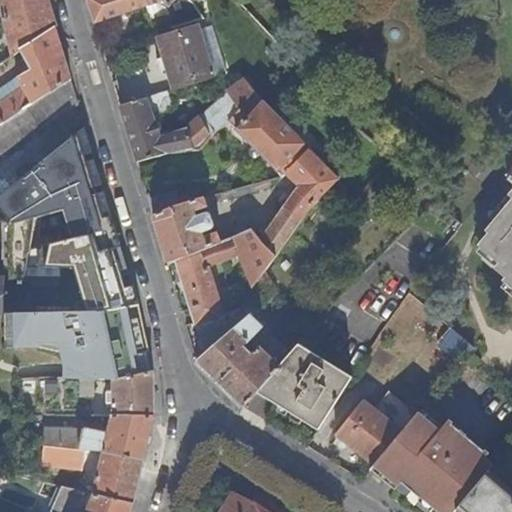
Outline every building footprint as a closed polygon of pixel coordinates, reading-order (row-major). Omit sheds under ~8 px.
[(22,52),(56,29),(48,2),(47,0),(0,0),(15,56),(22,52)] [(88,0),(95,23),(155,1),(158,7),(165,5),(168,3),(164,0),(88,0)] [(194,5),(189,0),(171,0),(168,3),(165,5),(170,14),(175,22),(194,5)] [(159,38),(174,88),(212,76),(197,26),(159,38)] [(0,125),(16,115),(71,78),(69,71),(63,55),(56,29),(22,52),(31,71),(16,80),(0,90),(0,125)] [(0,157),(79,105),(71,78),(16,115),(0,125),(0,157)] [(245,81),(228,94),(239,112),(242,110),(248,117),(263,103),(245,81)] [(149,99),(120,107),(137,162),(198,151),(215,132),(229,123),(231,122),(229,121),(239,112),(228,94),(189,129),(161,137),(156,119),(158,115),(158,112),(173,107),(168,92),(149,99)] [(231,122),(229,123),(281,176),(287,171),(309,149),(284,123),(288,119),(283,115),(279,118),(269,108),(268,108),(263,103),(248,117),(242,110),(239,112),(229,121),(231,122)] [(9,270),(4,277),(3,312),(9,312),(25,311),(31,248),(37,217),(67,210),(70,225),(90,224),(84,206),(80,207),(69,173),(92,149),(85,126),(0,196),(0,210),(8,220),(9,270)] [(105,249),(122,244),(105,189),(92,149),(69,173),(80,207),(84,206),(90,224),(70,225),(73,238),(77,238),(94,236),(99,250),(105,249)] [(309,149),(287,171),(300,185),(291,196),(260,240),(275,257),(311,206),(338,179),(309,149)] [(270,187),(267,180),(231,191),(234,198),(270,187)] [(511,192),(510,196),(511,197),(511,202),(498,219),(487,233),(489,235),(483,243),(511,268),(511,192)] [(174,193),(149,202),(153,216),(179,206),(174,193)] [(493,215),(498,219),(511,202),(511,197),(510,196),(493,215)] [(179,206),(153,216),(168,264),(177,260),(221,243),(216,233),(204,238),(202,233),(213,229),(214,225),(210,215),(205,214),(197,217),(194,211),(207,206),(204,198),(179,206)] [(221,243),(177,260),(207,355),(229,336),(223,316),(208,267),(240,255),(254,287),(255,285),(265,271),(275,257),(260,240),(251,231),(221,243)] [(107,256),(105,249),(99,250),(94,236),(77,238),(82,254),(99,251),(100,258),(107,256)] [(100,310),(139,304),(133,282),(50,296),(53,243),(31,248),(25,311),(75,309),(100,309),(100,310)] [(511,268),(483,243),(479,247),(481,249),(499,265),(495,271),(505,280),(503,283),(505,285),(511,290),(511,268)] [(499,265),(481,249),(476,255),(495,271),(499,265)] [(265,271),(255,285),(262,299),(263,302),(276,295),(265,271)] [(501,290),(511,299),(511,290),(505,285),(501,290)] [(244,313),(249,318),(252,315),(265,304),(263,302),(262,299),(244,313)] [(25,311),(9,312),(9,348),(47,347),(47,341),(61,341),(66,364),(66,381),(80,381),(105,381),(114,381),(151,373),(146,352),(149,352),(139,304),(100,310),(100,309),(75,309),(25,311)] [(223,316),(229,336),(249,318),(244,313),(242,310),(223,316)] [(207,355),(198,362),(244,407),(258,391),(279,366),(259,346),(255,350),(252,346),(247,351),(243,347),(263,326),(252,315),(249,318),(229,336),(207,355)] [(440,341),(464,362),(473,352),(449,331),(440,341)] [(279,366),(258,391),(319,429),(353,377),(300,344),(279,366)] [(114,416),(154,416),(154,372),(151,373),(114,381),(114,393),(109,393),(109,403),(114,402),(114,416)] [(105,388),(105,381),(80,381),(80,397),(100,397),(100,387),(105,388)] [(37,384),(23,384),(22,396),(37,396),(37,384)] [(61,384),(48,384),(48,396),(62,397),(61,384)] [(401,431),(364,401),(338,433),(376,463),(401,431)] [(422,412),(377,466),(400,485),(403,483),(422,498),(424,496),(442,511),(453,511),(459,505),(463,501),(486,474),(490,469),(494,464),(486,457),(489,453),(449,420),(441,429),(422,412)] [(107,452),(144,460),(153,423),(154,416),(114,416),(112,416),(108,433),(104,451),(107,452)] [(101,451),(104,451),(108,433),(81,428),(44,427),(43,446),(45,446),(67,448),(85,450),(101,451)] [(44,459),(66,461),(67,448),(45,446),(44,459)] [(82,466),(85,450),(67,448),(66,461),(66,465),(82,466)] [(94,494),(133,504),(134,504),(144,460),(107,452),(104,451),(100,469),(94,494)] [(496,475),(490,469),(486,474),(492,480),(496,475)] [(463,501),(469,506),(492,480),(486,474),(463,501)] [(496,475),(492,480),(497,485),(500,480),(496,475)] [(475,511),(511,511),(511,491),(500,480),(497,485),(492,480),(469,506),(475,511)] [(130,511),(133,504),(94,494),(62,488),(51,511),(130,511)] [(259,511),(232,495),(222,511),(259,511)] [(459,505),(465,511),(469,506),(463,501),(459,505)]
